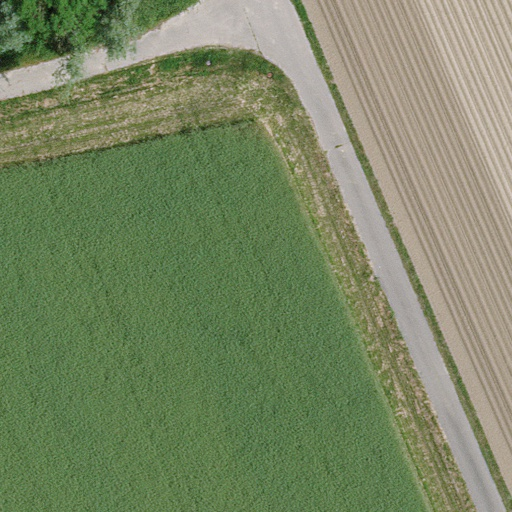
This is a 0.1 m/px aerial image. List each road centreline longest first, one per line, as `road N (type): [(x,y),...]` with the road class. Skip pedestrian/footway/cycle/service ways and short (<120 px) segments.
road 1 (track): [(258,0),(474,511)]
road 2 (track): [(259,1),(93,62),(0,86)]
